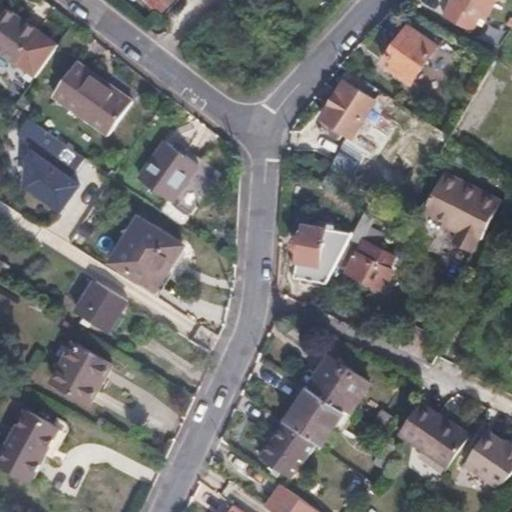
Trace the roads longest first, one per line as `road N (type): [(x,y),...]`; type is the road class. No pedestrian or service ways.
road 1 (residential): [(161,511),(243,334),(262,138)]
road 2 (residential): [(262,138),(82,0)]
road 3 (residential): [(262,138),(272,114),(376,0)]
